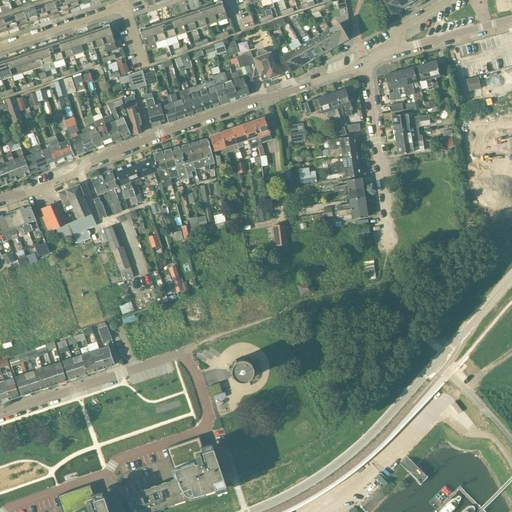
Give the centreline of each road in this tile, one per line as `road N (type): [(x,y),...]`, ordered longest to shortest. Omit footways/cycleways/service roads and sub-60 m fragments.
road 1 (residential): [(0,196),(367,58)]
road 2 (unclassified): [(250,511),(350,453),(436,362)]
road 3 (residential): [(463,432),(431,406),(354,487),(311,511)]
road 4 (residential): [(386,249),(367,58)]
road 5 (residential): [(0,413),(179,353)]
road 6 (residential): [(367,58),(511,19)]
road 7 (residential): [(0,47),(125,6)]
road 8 (residential): [(209,425),(115,457),(103,474)]
